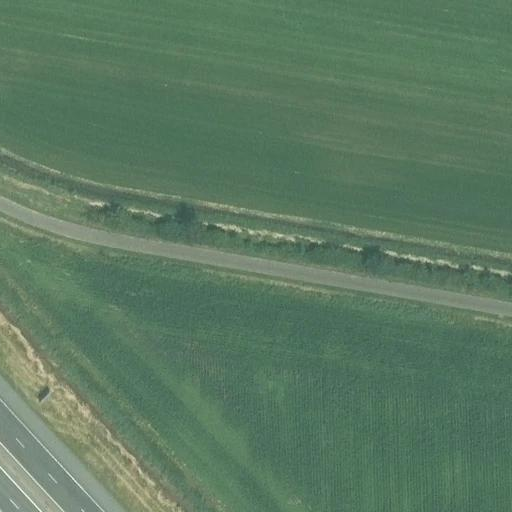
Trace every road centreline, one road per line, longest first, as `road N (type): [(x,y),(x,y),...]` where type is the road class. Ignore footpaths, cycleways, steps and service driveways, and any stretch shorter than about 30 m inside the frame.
road 1 (track): [(0,204),(44,226),(511,312)]
road 2 (motorway): [(84,511),(0,422)]
